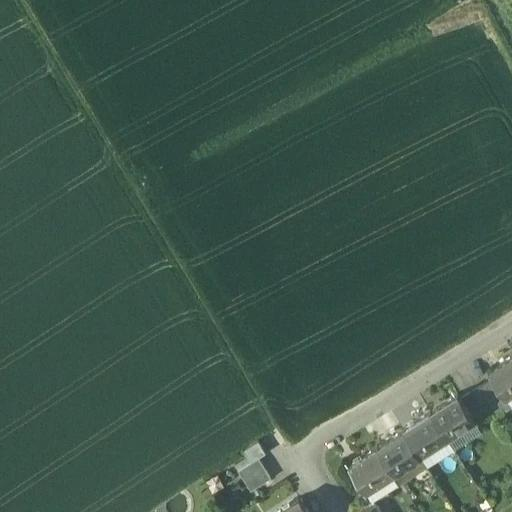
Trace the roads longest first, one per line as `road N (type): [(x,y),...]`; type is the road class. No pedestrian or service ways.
road 1 (track): [(16,0),(286,451),(297,454)]
road 2 (residential): [(335,511),(297,454),(511,322)]
road 3 (unknown): [(443,511),(383,401)]
